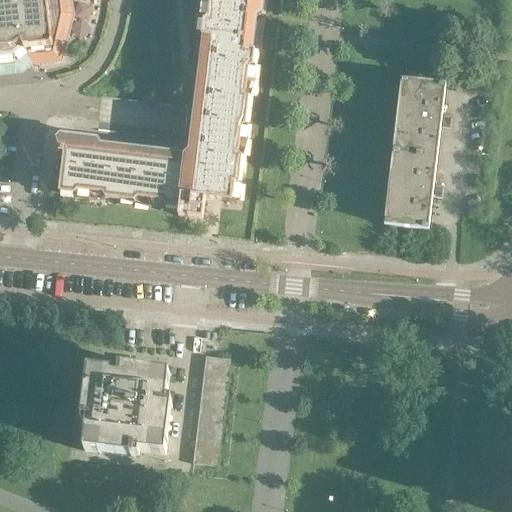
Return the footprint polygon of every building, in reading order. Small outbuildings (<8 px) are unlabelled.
[(0,0),(0,76),(22,75),(33,66),(61,63),(74,15),(71,0),(0,0)] [(201,0),(200,6),(201,22),(203,22),(201,38),(204,38),(190,153),(185,157),(100,146),(97,141),(61,136),(57,140),(60,147),(59,148),(59,153),(63,154),(58,193),(74,195),(73,197),(89,202),(105,201),(105,199),(133,202),(133,205),(149,209),(165,208),(165,206),(179,208),(178,217),(202,220),(205,199),(232,203),(236,206),(241,203),(240,186),(238,186),(242,158),(244,158),(248,143),(248,127),(245,127),(249,99),(251,99),(252,97),(255,83),(255,67),(253,67),(255,52),(251,51),(256,17),(261,14),(263,0),(201,0)] [(402,80),(397,116),(393,152),(436,158),(440,129),(450,129),(451,119),(441,118),(445,85),(402,80)] [(393,152),(389,189),(384,225),(428,230),(431,198),(441,199),(442,188),(433,187),(436,158),(393,152)] [(114,374),(89,371),(82,426),(87,426),(84,452),(139,458),(140,453),(165,456),(172,406),(172,401),(167,401),(170,375),(155,373),(156,367),(151,366),(152,362),(122,358),(121,363),(115,362),(114,374)] [(206,358),(204,370),(228,373),(230,361),(206,358)] [(204,370),(203,382),(227,385),(228,373),(204,370)] [(203,382),(201,394),(225,397),(227,385),(203,382)] [(201,394),(200,406),(224,409),(225,397),(201,394)] [(200,406),(199,418),(222,421),(224,409),(200,406)] [(199,418),(197,429),(221,432),(222,421),(199,418)] [(197,429),(196,441),(219,444),(221,432),(197,429)] [(196,441),(194,453),(218,456),(219,444),(196,441)] [(194,453),(193,465),(217,468),(218,456),(194,453)]
